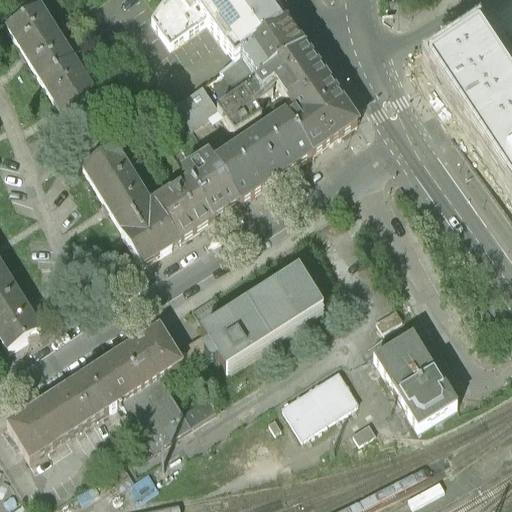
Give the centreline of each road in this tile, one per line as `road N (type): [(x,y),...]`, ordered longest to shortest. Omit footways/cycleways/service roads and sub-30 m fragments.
road 1 (residential): [(0,402),(407,147)]
road 2 (secondary): [(511,294),(407,147)]
road 3 (unclassified): [(372,76),(492,0)]
